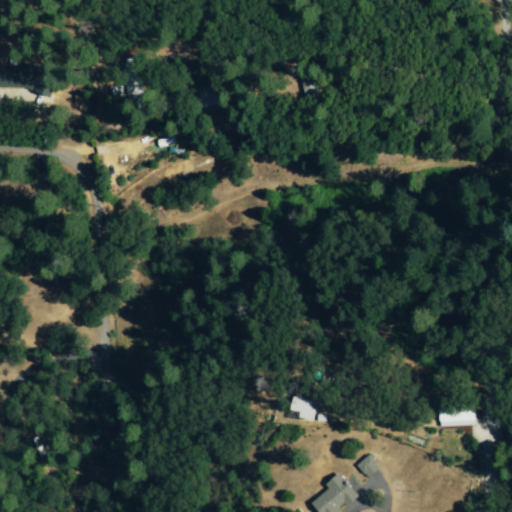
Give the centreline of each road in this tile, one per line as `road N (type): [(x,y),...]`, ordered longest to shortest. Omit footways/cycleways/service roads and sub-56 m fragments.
road 1 (residential): [(122,511),(87,178),(54,154),(0,149)]
road 2 (residential): [(202,511),(288,369),(322,337)]
road 3 (residential): [(487,180),(496,0)]
road 4 (residential): [(22,511),(26,462),(116,453)]
